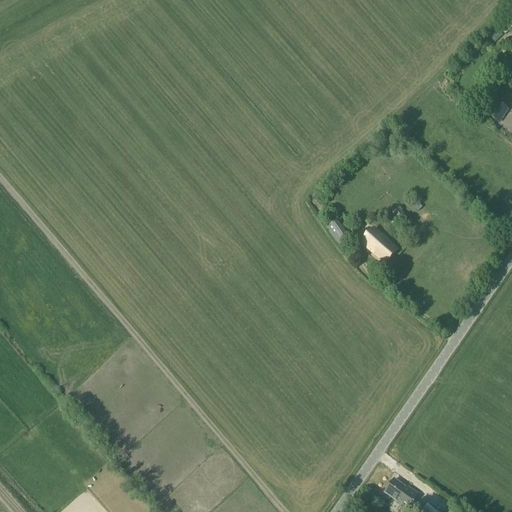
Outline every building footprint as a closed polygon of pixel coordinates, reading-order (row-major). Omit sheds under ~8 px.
[(506,35),(511,28),(511,26),(506,21),(498,28),(506,35)] [(494,30),(487,36),(492,41),(498,35),(494,30)] [(507,110),(497,103),(488,116),(498,123),(507,110)] [(400,223),(406,217),(397,207),(390,213),(400,223)] [(335,221),(329,226),(340,242),(346,237),(335,221)] [(385,264),(397,251),(379,235),(367,248),(385,264)] [(406,511),(417,495),(407,488),(406,489),(393,480),(384,493),(396,502),(395,504),(406,511)]
